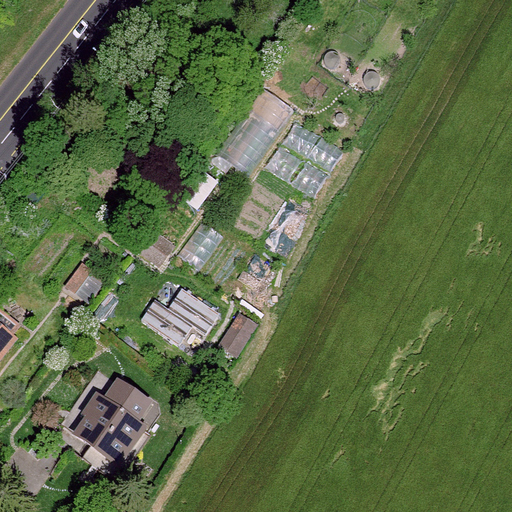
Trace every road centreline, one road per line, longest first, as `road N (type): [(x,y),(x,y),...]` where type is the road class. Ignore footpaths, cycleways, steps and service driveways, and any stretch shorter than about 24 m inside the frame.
road 1 (track): [(450,0),(272,295),(240,283)]
road 2 (primary): [(0,138),(109,0)]
